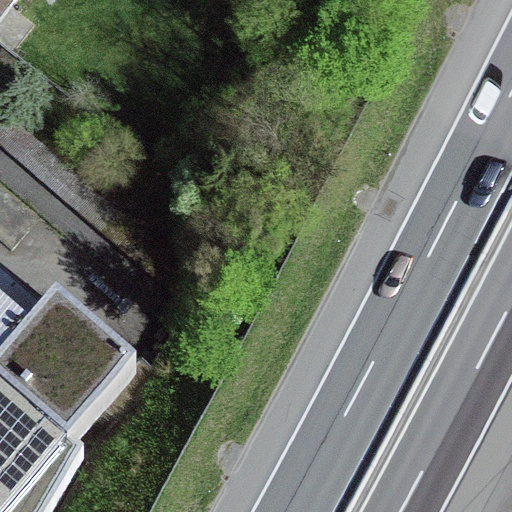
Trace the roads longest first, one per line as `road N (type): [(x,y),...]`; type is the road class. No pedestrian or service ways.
road 1 (motorway): [(511,91),(291,511)]
road 2 (motorway): [(399,511),(511,300)]
